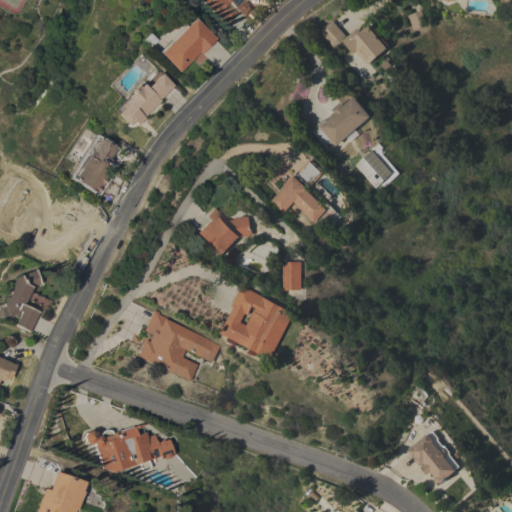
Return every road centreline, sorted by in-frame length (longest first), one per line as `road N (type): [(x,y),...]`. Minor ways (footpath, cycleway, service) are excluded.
road 1 (residential): [(307,0),(159,149),(48,367),(0,501)]
road 2 (residential): [(48,367),(391,493),(411,511)]
